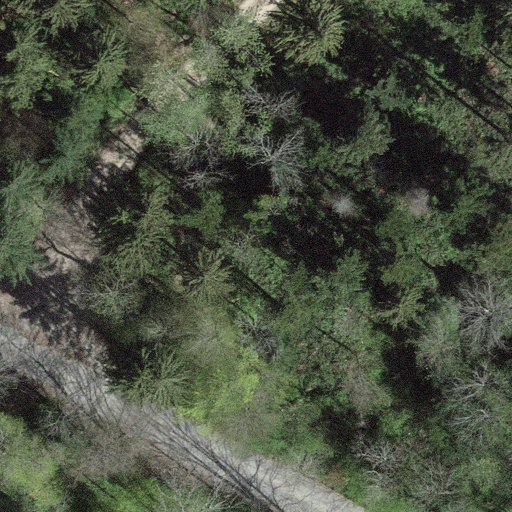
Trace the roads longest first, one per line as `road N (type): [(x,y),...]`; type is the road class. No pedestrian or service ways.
road 1 (track): [(1,353),(134,132),(263,0)]
road 2 (unclassified): [(332,511),(0,352)]
